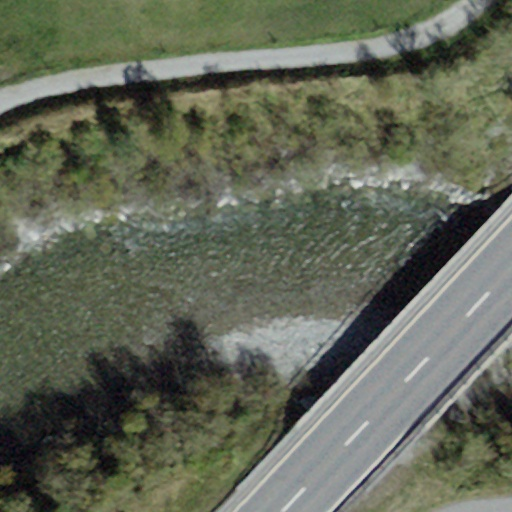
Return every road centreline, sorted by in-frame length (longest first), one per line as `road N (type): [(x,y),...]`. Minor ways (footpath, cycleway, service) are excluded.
road 1 (track): [(0,104),(155,70),(396,45),(435,31),(478,0)]
road 2 (primary): [(511,269),(282,511)]
